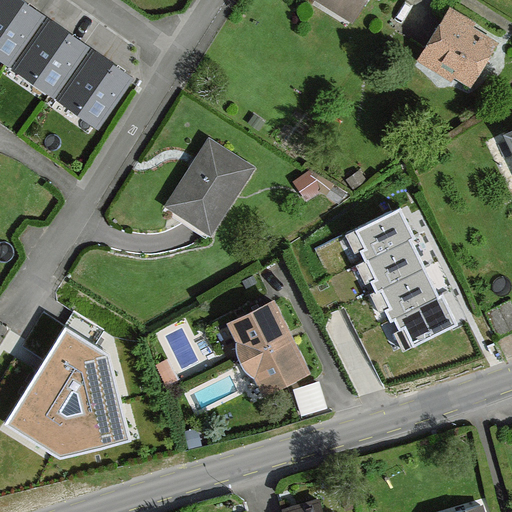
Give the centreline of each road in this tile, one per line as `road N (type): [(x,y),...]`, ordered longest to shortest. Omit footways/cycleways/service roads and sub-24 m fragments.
road 1 (tertiary): [(87,511),(511,378)]
road 2 (residential): [(11,317),(211,0)]
